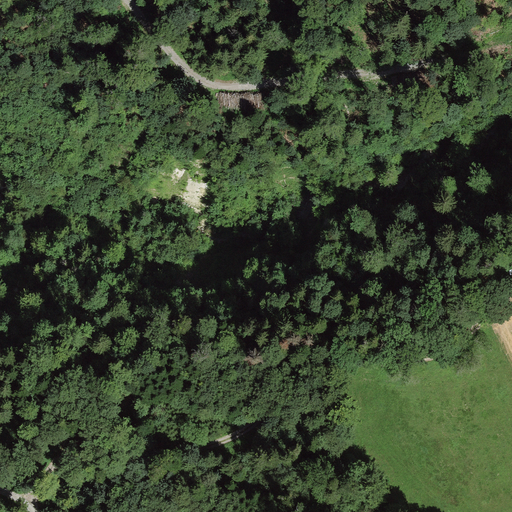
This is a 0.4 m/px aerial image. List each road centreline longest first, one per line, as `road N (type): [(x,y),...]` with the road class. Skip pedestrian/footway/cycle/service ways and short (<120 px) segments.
road 1 (track): [(336,353),(225,442),(141,455),(64,454),(29,503),(32,511)]
road 2 (track): [(127,0),(201,77),(236,86),(333,75)]
road 3 (track): [(336,353),(429,359),(461,342),(511,292)]
